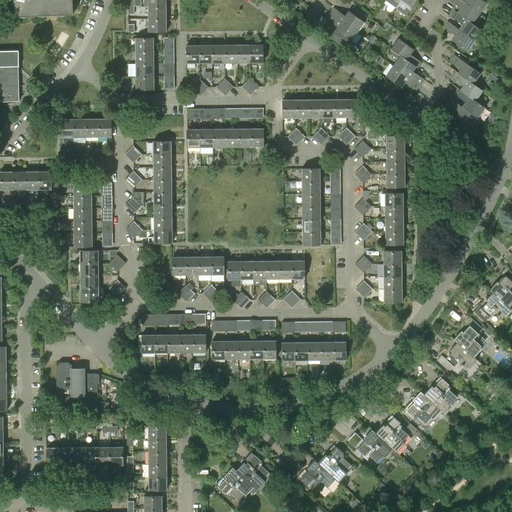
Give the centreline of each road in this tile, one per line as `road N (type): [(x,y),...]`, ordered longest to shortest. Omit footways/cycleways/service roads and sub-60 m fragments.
road 1 (residential): [(349,311),(346,155),(282,145),(275,99)]
road 2 (residential): [(0,506),(25,496),(24,311),(41,287)]
road 3 (residential): [(189,403),(254,411),(294,405),(335,391),(392,350)]
road 4 (residential): [(130,307),(349,311)]
road 5 (residential): [(392,350),(440,290),(500,175)]
road 6 (residential): [(275,99),(119,102)]
road 7 (residential): [(120,168),(130,307)]
road 8 (residential): [(418,117),(307,39)]
road 9 (residential): [(432,0),(422,30),(435,39),(439,86),(418,117)]
